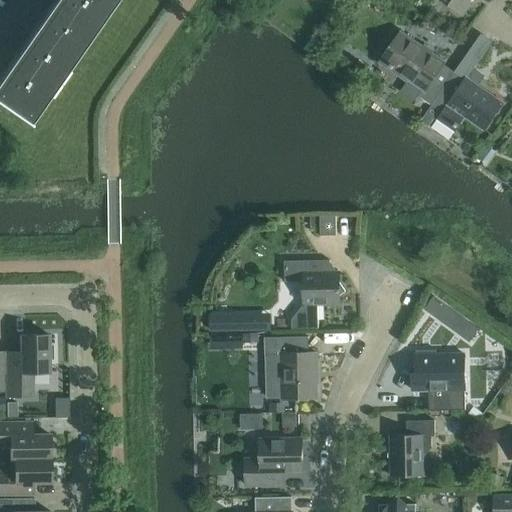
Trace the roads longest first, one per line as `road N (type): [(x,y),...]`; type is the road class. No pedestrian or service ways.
road 1 (residential): [(406,290),(355,388),(331,459),(332,511)]
road 2 (residential): [(87,511),(83,298)]
